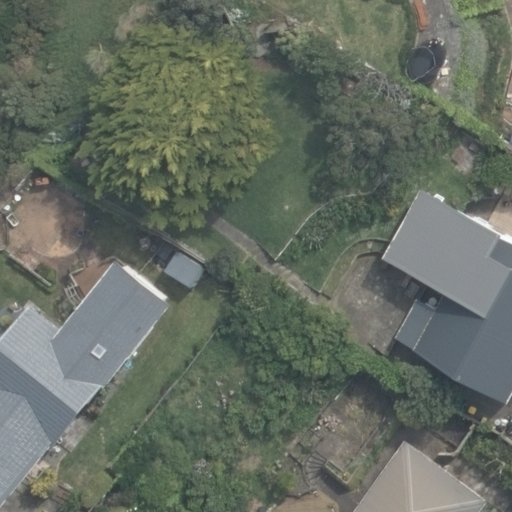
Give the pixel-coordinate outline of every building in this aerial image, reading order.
[(34,185),(0,227),(0,249),(45,286),(90,229),(34,185)] [(400,333),(511,395),(511,232),(427,185),(389,253),(431,277),(414,309),(400,333)] [(210,259),(191,247),(178,269),(196,280),(210,259)] [(0,511),(34,471),(41,477),(53,463),(47,458),(174,299),(122,257),(65,328),(34,303),(0,345),(0,511)] [(351,407),(315,461),(355,488),(391,434),(351,407)] [(483,511),(494,497),(410,437),(356,511),(483,511)]
